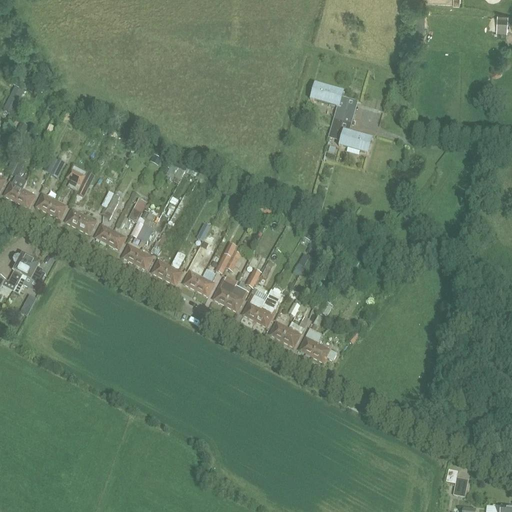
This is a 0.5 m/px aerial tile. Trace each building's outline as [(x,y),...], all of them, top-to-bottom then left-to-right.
[(508,16),(497,15),(496,33),(507,34),(508,16)] [(340,103),(341,98),(342,94),(315,87),(311,101),(338,109),(335,121),(342,123),(350,125),(354,112),(343,109),(345,104),(340,103)] [(15,89),(3,111),(12,116),(24,93),(15,89)] [(340,147),(348,149),(368,155),(372,140),(339,132),(342,123),(335,121),(330,138),(342,141),(340,147)] [(98,122),(94,130),(99,132),(103,125),(98,122)] [(21,124),(17,131),(25,135),(29,128),(21,124)] [(162,160),(154,156),(151,163),(158,167),(162,160)] [(44,171),(51,175),(58,161),(51,157),(44,171)] [(56,179),(61,169),(64,163),(58,160),(51,175),(50,176),(56,179)] [(172,165),(167,176),(174,180),(174,179),(175,177),(174,176),(176,173),(177,173),(177,172),(179,169),(172,165)] [(72,168),(66,179),(80,186),(86,174),(72,168)] [(175,177),(174,179),(176,179),(180,181),(181,182),(182,179),(183,178),(186,172),(181,169),(178,173),(177,172),(177,173),(176,173),(174,176),(175,177)] [(173,228),(179,218),(183,210),(197,183),(200,176),(187,170),(186,172),(183,178),(193,182),(171,221),(169,225),(173,228)] [(89,188),(94,177),(87,173),(82,184),(76,195),(80,197),(83,199),(89,188)] [(208,179),(200,176),(197,183),(205,187),(208,179)] [(16,204),(23,191),(26,183),(16,178),(12,185),(10,184),(3,198),(16,204)] [(35,197),(23,191),(16,204),(28,210),(35,197)] [(35,209),(47,215),(54,202),(42,195),(35,209)] [(120,199),(114,196),(108,207),(109,207),(103,218),(109,222),(119,203),(118,203),(120,199)] [(237,205),(230,200),(227,205),(235,209),(237,205)] [(258,205),(247,200),(242,210),(252,215),(258,205)] [(67,208),(54,202),(47,215),(60,221),(67,208)] [(275,210),(264,205),(258,215),(269,221),(275,210)] [(137,225),(137,224),(142,214),(134,210),(128,220),(137,225)] [(65,224),(77,231),(84,217),(72,211),(65,224)] [(141,219),(138,224),(137,224),(137,225),(136,225),(131,235),(130,237),(146,245),(154,231),(143,225),(142,226),(140,225),(142,220),(147,223),(150,217),(144,214),(141,220),(141,219)] [(96,224),(84,217),(77,231),(89,237),(96,224)] [(203,243),(198,252),(204,255),(219,228),(212,224),(210,229),(206,236),(203,243)] [(319,230),(310,225),(303,238),(310,242),(314,235),(316,236),(319,230)] [(94,239),(107,246),(113,233),(101,226),(94,239)] [(206,236),(210,229),(204,226),(200,233),(206,236)] [(329,240),(332,234),(325,231),(322,236),(329,240)] [(113,233),(107,246),(119,252),(126,239),(113,233)] [(163,249),(165,245),(167,241),(169,238),(165,236),(160,244),(157,242),(151,254),(157,257),(161,248),(163,249)] [(351,241),(349,245),(359,250),(361,245),(351,241)] [(222,277),(226,269),(229,262),(231,258),(236,248),(230,245),(215,273),(222,277)] [(121,259),(134,266),(141,253),(128,246),(121,259)] [(356,257),(367,262),(373,251),(364,247),(362,252),(359,251),(356,257)] [(141,253),(134,266),(146,272),(153,259),(141,253)] [(237,254),(234,253),(231,258),(229,262),(226,269),(233,272),(238,262),(241,256),(237,254)] [(16,288),(16,287),(31,261),(29,260),(29,258),(27,257),(25,258),(22,256),(19,263),(17,262),(12,271),(14,272),(8,283),(16,288)] [(304,256),(298,265),(304,269),(309,259),(304,256)] [(151,275),(163,281),(170,268),(169,267),(171,263),(164,259),(162,264),(158,262),(151,275)] [(356,259),(352,267),(358,270),(362,262),(356,259)] [(31,261),(16,287),(16,288),(13,294),(19,297),(23,288),(22,288),(27,280),(39,286),(44,276),(40,274),(41,272),(37,269),(39,265),(37,264),(36,262),(34,261),(32,262),(31,261)] [(273,266),(269,263),(256,287),(261,289),(273,266)] [(202,279),(207,271),(204,270),(197,267),(195,272),(193,275),(189,273),(182,286),(195,293),(202,279)] [(182,274),(170,268),(163,281),(175,288),(182,274)] [(202,279),(195,293),(207,299),(214,286),(212,284),(216,276),(207,271),(202,279)] [(255,272),(249,283),(255,286),(261,275),(255,272)] [(456,290),(461,291),(466,273),(459,272),(457,281),(458,281),(456,290)] [(224,308),(231,295),(235,288),(237,284),(226,278),(223,284),(222,283),(212,302),(224,308)] [(231,295),(224,308),(236,315),(247,294),(235,288),(231,295)] [(261,310),(254,324),(266,330),(273,317),(272,316),(274,312),(281,297),(271,292),(261,310)] [(313,310),(318,313),(329,297),(323,293),(313,310)] [(25,306),(32,309),(37,300),(30,297),(25,306)] [(241,317),(254,324),(261,310),(248,304),(241,317)] [(288,315),(293,318),(294,319),(301,309),(294,305),(288,315)] [(331,309),(325,306),(320,314),(325,318),(331,309)] [(289,330),(288,330),(281,343),(293,350),(300,336),(303,331),(309,321),(304,319),(302,323),(301,322),(299,328),(292,324),(289,330)] [(269,337),(281,343),(288,330),(276,323),(269,337)] [(311,359),(317,345),(321,339),(314,335),(309,332),(298,352),(311,359)] [(359,337),(355,334),(348,342),(352,345),(359,337)] [(336,355),(317,345),(311,359),(323,365),(326,359),(332,363),(336,355)] [(467,483),(456,481),(453,498),(464,500),(467,483)]
